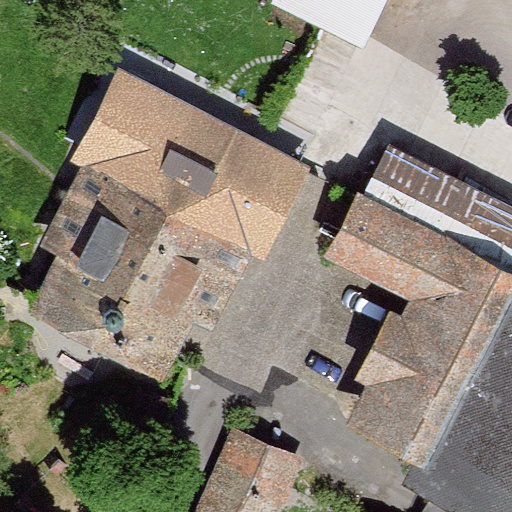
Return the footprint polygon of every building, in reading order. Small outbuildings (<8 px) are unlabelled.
[(271,0),(359,42),(379,0),(271,0)] [(152,10),(122,67),(298,158),(330,100),(152,10)] [(122,67),(114,63),(65,157),(75,163),(36,240),(53,249),(24,305),(157,374),(169,353),(189,314),(208,324),(245,252),(256,257),(305,162),(298,158),(122,67)] [(511,201),(386,138),(359,186),(510,262),(511,259),(511,201)] [(418,458),(511,279),(511,263),(510,262),(359,186),(352,182),(316,246),(404,290),(398,307),(384,302),(349,370),(362,376),(341,417),(407,452),(418,458)] [(511,511),(511,279),(418,458),(407,452),(396,474),(424,488),(468,511),(511,511)] [(304,455),(234,426),(196,511),(277,511),(287,498),(291,488),(304,455)] [(468,511),(424,488),(415,505),(424,510),(428,511),(468,511)]
